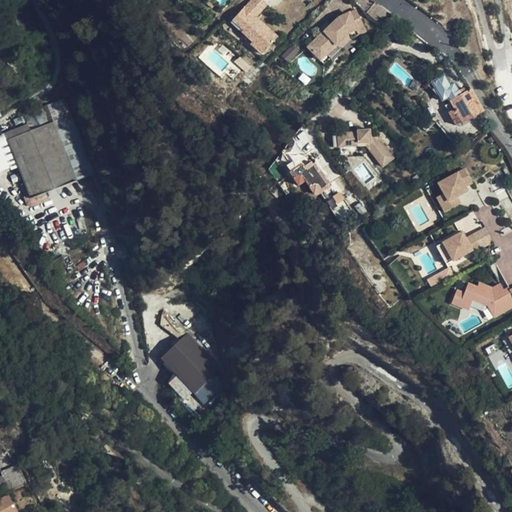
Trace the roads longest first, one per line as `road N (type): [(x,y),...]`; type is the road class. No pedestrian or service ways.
road 1 (unknown): [(226,511),(188,475),(102,428),(107,461),(143,511)]
road 2 (residential): [(511,143),(450,47),(388,0)]
road 3 (residential): [(263,511),(148,387)]
